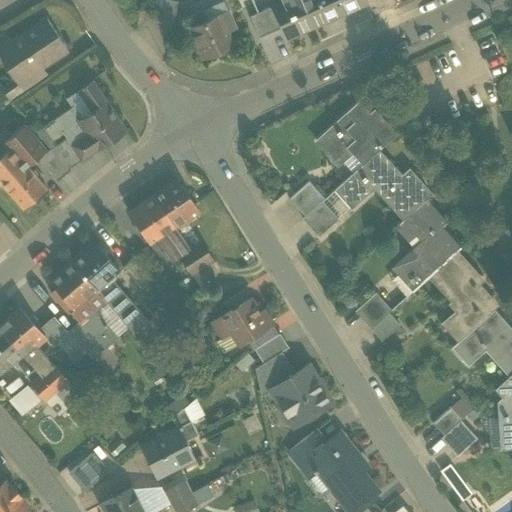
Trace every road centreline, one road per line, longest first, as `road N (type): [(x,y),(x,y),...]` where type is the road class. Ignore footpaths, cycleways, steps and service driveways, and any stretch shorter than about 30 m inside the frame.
road 1 (residential): [(439,511),(196,133)]
road 2 (residential): [(492,0),(196,133)]
road 3 (residential): [(196,133),(106,186),(0,281)]
road 4 (residential): [(196,133),(92,0)]
